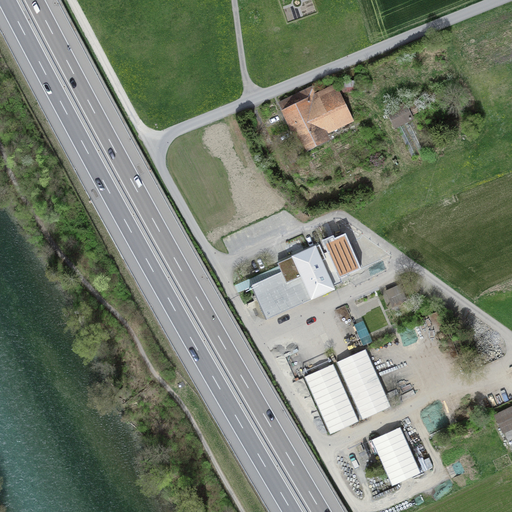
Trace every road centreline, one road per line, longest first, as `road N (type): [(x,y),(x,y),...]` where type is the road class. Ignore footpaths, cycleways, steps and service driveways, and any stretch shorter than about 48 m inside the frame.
road 1 (motorway): [(321,511),(34,0)]
road 2 (motorway): [(6,0),(292,511)]
road 3 (unclassified): [(495,0),(168,137),(165,176),(218,267)]
road 4 (unclassified): [(218,267),(341,213),(511,331)]
road 5 (unclassified): [(218,267),(314,438)]
road 6 (track): [(72,0),(136,121),(163,146)]
